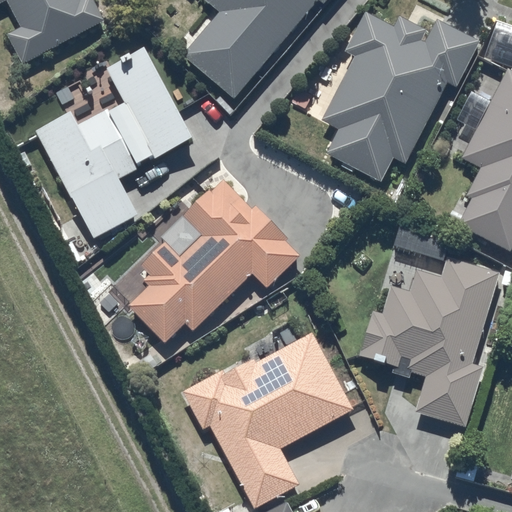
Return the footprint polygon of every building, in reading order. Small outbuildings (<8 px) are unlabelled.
[(0,0),(0,3),(6,0),(7,0),(20,26),(5,33),(22,63),(103,20),(93,0),(0,0)] [(183,55),(235,98),(315,0),(320,0),(325,3),(327,0),(204,0),(217,12),(183,55)] [(393,27),(366,12),(345,51),(355,56),(321,120),(338,130),(327,152),(380,181),(392,156),(406,163),(446,82),(455,86),(479,40),(437,19),(425,42),(420,40),(426,29),(399,16),(393,27)] [(70,111),(35,129),(93,238),(138,214),(119,179),(139,168),(137,164),(150,157),(152,161),(193,139),(143,47),(105,67),(125,103),(106,113),(104,110),(77,124),(70,111)] [(511,71),(508,69),(462,157),(481,167),(465,196),(471,199),(458,222),(510,250),(511,246),(511,71)] [(201,234),(178,258),(164,242),(141,265),(148,274),(142,281),(148,286),(127,305),(164,343),(185,323),(193,330),(251,273),(267,287),(299,256),(286,241),(288,239),(255,206),(252,209),(224,179),(212,191),(209,189),(184,215),(201,234)] [(498,273),(447,258),(442,273),(417,266),(410,291),(390,286),(382,314),(373,310),(360,355),(394,366),(392,372),(410,377),(412,372),(425,376),(415,411),(446,421),(441,440),(456,444),(460,425),(465,427),(483,366),(471,363),(498,273)] [(202,428),(210,424),(254,509),(299,486),(279,447),(354,409),(314,331),(300,338),(294,325),(279,332),(286,345),(255,361),(253,358),(249,360),(247,356),(182,389),(202,428)] [(291,511),(287,503),(268,511),(291,511)]
